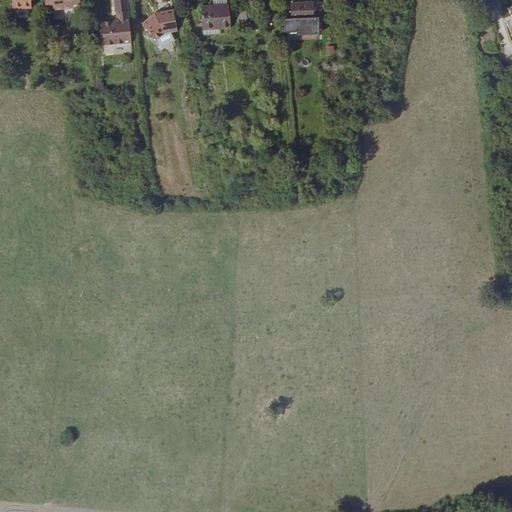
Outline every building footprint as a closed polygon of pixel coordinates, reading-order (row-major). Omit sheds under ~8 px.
[(32,8),(31,0),(12,0),(13,8),(32,8)] [(45,0),(46,8),(53,7),(54,9),(81,7),(80,0),(45,0)] [(127,0),(113,0),(115,12),(117,12),(118,20),(112,21),(100,22),(101,33),(105,32),(106,45),(132,43),(127,0)] [(314,23),(313,3),(291,3),(292,18),(299,18),(300,24),(314,23)] [(231,27),(229,5),(227,5),(214,6),(202,7),(204,29),(231,27)] [(177,31),(174,9),(165,11),(165,14),(162,15),(161,13),(155,15),(155,16),(150,17),(142,23),(156,40),(164,33),(177,31)] [(248,25),(246,10),(236,11),(238,27),(248,26),(248,25)] [(469,240),(461,240),(461,248),(469,249),(469,240)]
